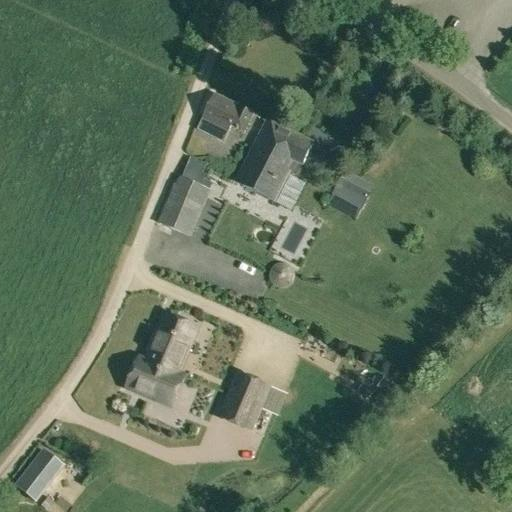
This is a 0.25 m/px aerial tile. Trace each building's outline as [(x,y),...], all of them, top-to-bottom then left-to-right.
[(231,128),(244,134),(254,114),(239,107),(239,106),(214,93),(201,118),(229,132),(231,128)] [(236,182),(276,201),(291,170),(295,172),(299,164),(303,166),(313,145),(266,122),(236,182)] [(158,223),(191,237),(211,191),(179,177),(158,223)] [(329,194),(333,196),(341,181),(337,179),(329,194)] [(354,187),(341,181),(333,196),(361,211),(369,196),(354,187)] [(154,347),(148,361),(178,373),(197,327),(168,315),(160,332),(158,331),(152,346),(154,347)] [(186,377),(178,373),(148,361),(140,357),(128,387),(174,406),(186,377)] [(236,372),(226,396),(262,410),(272,387),(236,372)] [(379,388),(389,395),(396,385),(386,378),(379,388)] [(364,383),(358,391),(368,399),(374,392),(364,383)] [(276,388),(269,405),(282,411),(290,394),(276,388)] [(262,410),(226,396),(217,419),(253,434),(262,410)] [(15,485),(36,502),(63,467),(42,451),(15,485)]
